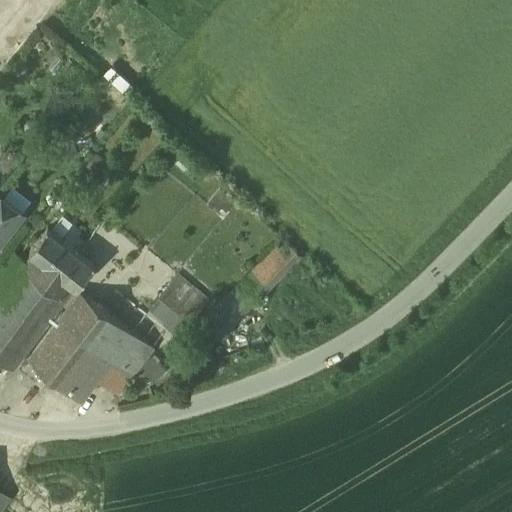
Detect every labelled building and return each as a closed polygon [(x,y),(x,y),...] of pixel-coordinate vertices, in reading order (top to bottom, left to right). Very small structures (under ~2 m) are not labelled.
[(237,202),(221,188),(208,203),(224,217),(237,202)] [(0,245),(25,213),(0,194),(0,245)] [(95,264),(46,227),(28,251),(33,254),(73,285),(77,288),(95,264)] [(283,239),(200,323),(219,342),(302,258),(283,239)] [(33,254),(28,261),(11,249),(0,262),(0,357),(12,366),(73,285),(33,254)] [(178,273),(149,308),(165,322),(163,324),(179,338),(210,300),(178,273)] [(81,291),(31,357),(84,397),(97,379),(124,344),(145,360),(150,353),(154,346),(106,310),(109,306),(105,303),(102,307),(81,291)] [(124,344),(97,379),(101,382),(118,395),(137,370),(145,360),(124,344)] [(145,360),(137,370),(153,382),(156,379),(168,370),(150,353),(145,360)]
